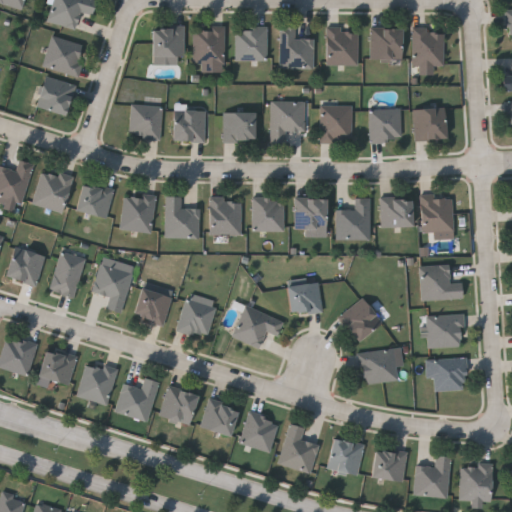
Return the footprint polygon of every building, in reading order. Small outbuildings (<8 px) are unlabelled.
[(0,0),(25,0),(23,9),(0,3),(0,0)] [(97,0),(93,16),(81,13),(77,29),(49,22),(55,0),(97,0)] [(152,57),(152,27),(185,27),(185,57),(152,57)] [(204,64),(194,64),(194,27),(226,27),(226,69),(204,69),(204,64)] [(314,39),(314,69),(281,69),(281,27),(296,27),(296,39),(314,39)] [(267,28),(267,61),(237,61),(237,28),(267,28)] [(371,61),(371,28),(402,28),(402,61),(371,61)] [(327,65),(327,30),(358,30),(358,65),(327,65)] [(445,67),(434,67),(434,75),(420,75),(420,67),(413,67),(413,30),(445,30),(445,67)] [(44,67),(52,36),(88,45),(79,77),(44,67)] [(67,116),(37,108),(46,77),(76,85),(67,116)] [(305,102),(305,132),(287,132),(287,144),(272,144),(272,102),(305,102)] [(162,106),(162,139),(131,139),(131,105),(162,106)] [(352,106),(352,144),(321,144),(321,106),(352,106)] [(401,109),(401,142),(371,142),(371,109),(401,109)] [(445,109),(445,140),(415,140),(415,109),(445,109)] [(206,142),(174,142),(174,110),(206,110),(206,142)] [(225,112),(255,112),(255,142),(225,142),(225,112)] [(0,166),(17,171),(20,160),(34,164),(23,204),(0,197),(0,166)] [(33,205),(42,170),(72,177),(64,213),(33,205)] [(113,191),(107,218),(76,211),(82,183),(113,191)] [(156,197),(152,233),(121,229),(125,193),(156,197)] [(454,196),(454,232),(422,232),(422,197),(454,196)] [(182,208),(200,208),(200,238),(166,238),(166,197),(182,197),(182,208)] [(211,198),(242,199),(242,236),(210,235),(211,198)] [(337,241),(337,210),(355,210),(355,198),(371,198),(371,241),(337,241)] [(412,227),(382,227),(382,198),(412,198),(412,227)] [(253,231),(253,199),(284,199),(284,231),(253,231)] [(327,199),(327,237),(305,237),(305,231),(295,231),(295,199),(327,199)] [(36,286),(6,276),(16,247),(46,257),(36,286)] [(87,259),(74,298),(49,290),(63,251),(87,259)] [(136,266),(121,314),(106,309),(110,296),(93,291),(104,257),(136,266)] [(421,266),(450,266),(451,284),(463,284),(463,300),(422,300),(421,266)] [(288,285),(320,284),(321,313),(289,315),(288,285)] [(142,288),(172,297),(164,325),(133,316),(142,288)] [(178,330),(188,293),(218,301),(208,338),(178,330)] [(383,323),(359,342),(339,318),(363,298),(383,323)] [(233,336),(246,306),(284,322),(278,337),(266,331),(259,348),(233,336)] [(464,315),(464,347),(429,348),(428,316),(464,315)] [(0,367),(0,360),(7,336),(37,345),(29,375),(0,367)] [(77,356),(70,385),(39,378),(46,349),(77,356)] [(359,354),(395,349),(399,381),(363,385),(359,354)] [(467,391),(435,391),(435,358),(467,359),(467,391)] [(108,405),(77,397),(86,362),(117,370),(108,405)] [(115,412),(124,383),(141,388),(144,378),(160,383),(148,422),(115,412)] [(189,426),(160,416),(169,386),(199,395),(189,426)] [(202,428),(209,400),(238,408),(231,436),(202,428)] [(271,452),(241,445),(249,412),(279,420),(271,452)] [(311,474),(279,466),(289,424),(305,428),(302,440),(319,444),(311,474)] [(359,476),(328,472),(332,440),(363,444),(359,476)] [(407,453),(403,482),(372,478),(376,449),(407,453)] [(416,466),(436,467),(436,456),(451,457),(448,498),(415,496),(416,466)] [(492,466),(492,501),(460,501),(461,466),(492,466)] [(26,501),(22,511),(0,511),(0,498),(2,493),(26,501)] [(59,511),(33,511),(36,503),(60,511),(59,511)]
